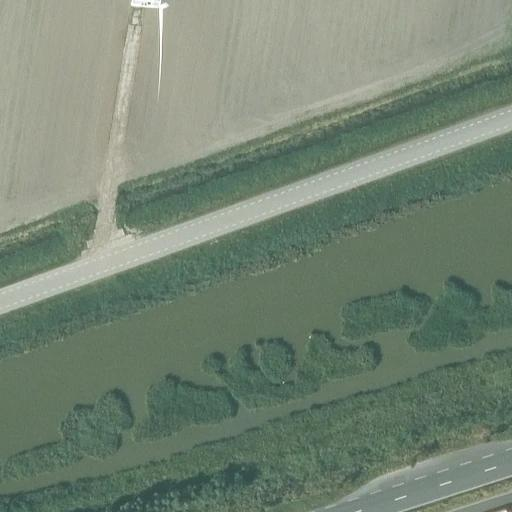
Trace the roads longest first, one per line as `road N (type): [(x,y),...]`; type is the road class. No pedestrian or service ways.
road 1 (unclassified): [(0,302),(511,117)]
road 2 (primary): [(511,462),(351,511)]
